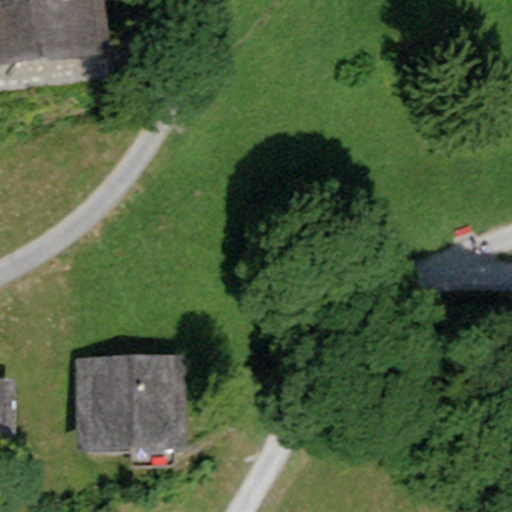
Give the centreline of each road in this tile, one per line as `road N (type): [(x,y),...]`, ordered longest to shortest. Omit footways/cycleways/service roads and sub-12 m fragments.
road 1 (residential): [(0,275),(53,244),(117,185),(189,67),(211,0)]
road 2 (residential): [(403,280),(347,325),(237,511)]
